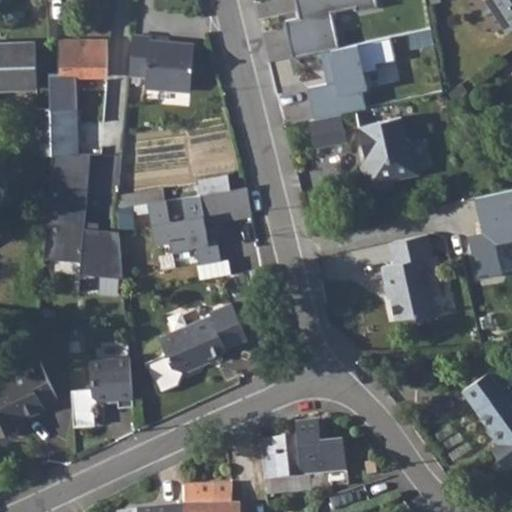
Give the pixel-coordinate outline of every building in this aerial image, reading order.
[(285,0),(300,65),(434,36),(426,0),(285,0)] [(511,0),(482,0),(503,31),(511,25),(511,0)] [(51,26),(51,38),(59,38),(87,38),(87,27),(51,26)] [(133,34),(129,75),(146,76),(146,87),(190,91),(194,44),(151,39),(151,36),(133,34)] [(59,72),(50,72),(51,107),(52,136),(52,154),(79,156),(77,75),(109,75),(109,38),(87,38),(59,38),(59,72)] [(0,88),(38,87),(36,42),(0,43),(0,88)] [(302,106),(305,120),(310,119),(335,114),(331,99),(302,106)] [(51,107),(34,108),(36,155),(52,154),(52,136),(51,107)] [(335,114),(310,119),(316,147),(347,139),(342,112),(335,114)] [(401,116),(359,125),(367,160),(362,165),(364,179),(378,188),(390,185),(396,178),(421,172),(414,140),(408,137),(401,116)] [(88,157),(79,156),(52,154),(45,260),(79,262),(79,275),(119,277),(122,231),(83,229),(88,157)] [(197,181),(200,195),(230,190),(227,176),(197,181)] [(230,190),(200,195),(205,224),(253,216),(248,188),(230,190)] [(511,193),(499,195),(504,218),(506,227),(511,225),(511,193)] [(499,195),(464,200),(470,226),(504,218),(499,195)] [(397,264),(384,267),(388,286),(394,284),(397,297),(394,297),(399,319),(419,314),(421,319),(441,314),(427,257),(435,255),(429,233),(392,242),(397,264)] [(220,241),(202,243),(203,261),(221,259),(220,241)] [(210,317),(159,338),(172,368),(184,374),(198,367),(197,364),(226,352),(225,349),(247,339),(231,304),(209,313),(210,317)] [(119,409),(134,408),(130,360),(90,363),(92,398),(97,402),(118,400),(119,409)] [(28,372),(0,384),(0,436),(19,427),(17,421),(47,407),(46,404),(59,397),(42,361),(26,367),(28,372)] [(511,375),(502,362),(461,391),(498,443),(491,448),(506,469),(511,463),(511,394),(507,388),(511,384),(511,375)] [(297,436),(262,440),(266,480),(346,472),(343,441),(321,443),(318,420),(296,422),(297,436)] [(233,485),(184,487),(184,506),(184,511),(242,511),(242,504),(233,505),(233,485)]
